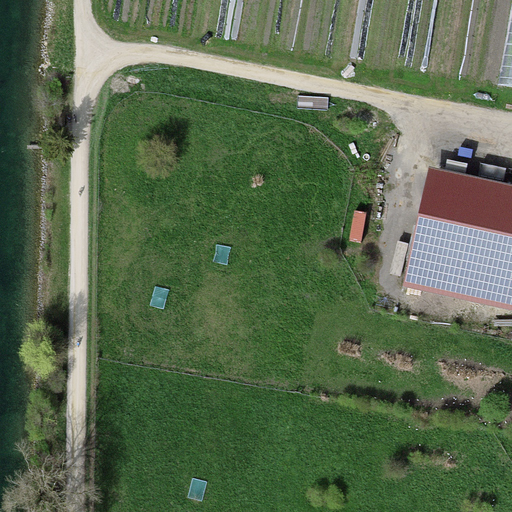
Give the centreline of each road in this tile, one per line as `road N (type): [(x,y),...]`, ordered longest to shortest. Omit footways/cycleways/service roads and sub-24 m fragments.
road 1 (track): [(79,56),(75,511)]
road 2 (track): [(511,123),(159,58),(79,56)]
